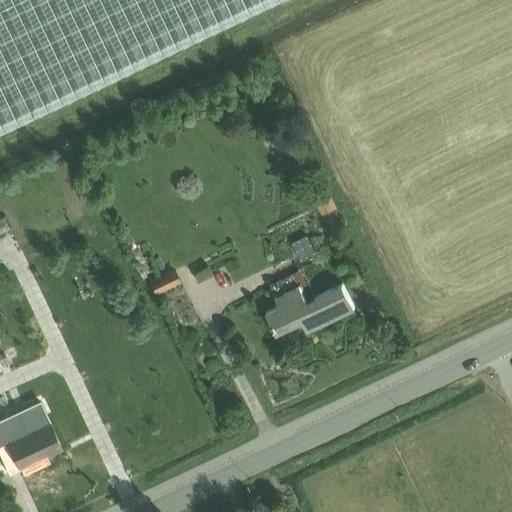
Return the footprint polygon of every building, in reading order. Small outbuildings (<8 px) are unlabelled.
[(0,0),(0,128),(269,0),(0,0)] [(337,209),(331,198),(319,204),(325,215),(337,209)] [(174,268),(150,281),(157,295),(181,282),(174,268)] [(280,307),(266,313),(276,334),(302,322),(307,332),(355,309),(343,284),(307,301),(299,285),(275,297),(280,307)] [(0,355),(0,364),(1,367),(9,364),(5,354),(0,355)] [(61,449),(39,401),(0,419),(0,454),(9,473),(20,468),(23,473),(41,465),(38,460),(61,449)]
